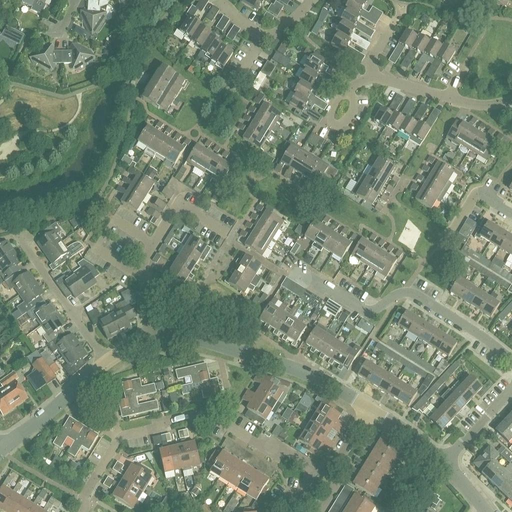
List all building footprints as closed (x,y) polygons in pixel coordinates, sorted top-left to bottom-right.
[(46,5),(44,4),(45,0),(22,0),(22,3),(33,8),(32,10),(41,15),(46,5)] [(90,0),(88,1),(88,2),(88,8),(80,19),(86,31),(99,32),(106,21),(100,9),(100,8),(108,6),(109,3),(103,0),(90,0)] [(200,27),(200,28),(201,25),(193,20),(198,11),(202,14),(209,2),(206,0),(197,0),(196,1),(200,3),(196,9),(192,7),(186,17),(188,18),(179,32),(185,36),(184,38),(190,42),(200,27)] [(264,1),(262,0),(241,0),(240,3),(257,13),(264,1)] [(360,17),(375,26),(378,20),(368,14),(367,16),(360,12),(367,0),(350,0),(345,8),(347,10),(348,9),(360,17)] [(276,2),(274,6),(273,7),(281,12),(284,7),(276,2)] [(219,11),(213,7),(205,19),(211,23),(219,11)] [(348,9),(347,10),(340,21),(342,22),(355,30),(370,39),(374,33),(364,27),(363,29),(356,24),(360,17),(348,9)] [(272,22),(274,18),(266,13),(264,17),(272,22)] [(229,21),(223,17),(216,28),(222,32),(229,21)] [(342,22),(336,33),(338,34),(351,42),(365,51),(369,45),(359,39),(358,41),(351,37),(355,30),(342,22)] [(200,27),(190,42),(196,46),(195,48),(200,51),(200,52),(210,37),(212,35),(200,28),(200,27)] [(240,30),(233,27),(226,38),(232,42),(240,30)] [(3,36),(19,44),(23,36),(7,28),(3,36)] [(409,52),(418,39),(407,32),(394,52),(398,55),(403,48),(409,52)] [(338,34),(331,46),(344,54),(351,58),(361,64),(365,58),(354,52),(353,54),(346,49),(351,42),(338,34)] [(210,37),(200,52),(206,55),(205,57),(211,61),(221,47),(222,45),(210,37)] [(419,37),(418,39),(409,52),(407,57),(411,59),(415,53),(422,57),(430,44),(419,37)] [(431,41),(430,44),(422,57),(416,66),(421,68),(425,62),(427,61),(428,63),(432,65),(443,48),(431,41)] [(62,64),(62,52),(56,52),(44,45),(34,52),(34,65),(45,71),(56,64),(62,64)] [(62,52),(62,64),(68,64),(80,71),(91,64),(91,51),(80,45),(68,52),(62,52)] [(432,65),(431,66),(436,69),(440,61),(447,66),(455,53),(444,46),(443,48),(432,65)] [(221,47),(211,61),(217,65),(216,67),(221,71),(222,71),(233,54),(221,47)] [(318,78),(326,83),(328,79),(322,75),(323,73),(325,73),(328,68),(321,65),(324,61),(314,55),(311,59),(310,58),(303,69),(305,70),(318,78)] [(181,88),(185,82),(178,78),(179,77),(163,67),(160,72),(159,72),(154,79),(151,77),(145,85),(149,88),(144,95),(145,96),(142,101),(159,111),(159,110),(166,114),(169,108),(170,108),(182,89),(181,88)] [(305,70),(298,81),(300,82),(318,93),(319,93),(321,89),(313,85),(318,78),(305,70)] [(300,82),(293,94),(296,95),(296,94),(314,105),(314,106),(324,112),(327,106),(319,100),(316,101),(313,99),(314,97),(315,97),(318,93),(300,82)] [(296,94),(296,95),(289,106),(296,110),(293,114),(306,123),(312,114),(310,112),(314,106),(314,105),(296,94)] [(386,127),(394,114),(399,105),(395,103),(388,114),(381,109),(380,110),(377,108),(371,117),(375,119),(373,122),(385,129),(386,127)] [(265,104),(259,113),(275,123),(281,114),(265,104)] [(401,118),(394,114),(386,127),(397,134),(399,132),(398,132),(406,119),(409,114),(405,111),(401,118)] [(259,113),(254,122),(270,132),(275,123),(259,113)] [(413,123),(406,119),(398,132),(399,132),(410,139),(411,137),(411,136),(418,124),(422,119),(417,116),(413,123)] [(461,146),(472,129),(474,125),(475,126),(478,121),(473,118),(468,127),(463,123),(459,128),(455,125),(447,137),(452,140),(452,141),(461,146)] [(425,128),(418,124),(411,136),(411,137),(422,143),(434,124),(430,121),(425,128)] [(254,122),(248,131),(265,141),(270,132),(254,122)] [(147,148),(157,133),(159,130),(160,130),(163,126),(159,123),(154,131),(147,127),(137,143),(147,148)] [(157,133),(147,148),(144,153),(153,159),(156,154),(166,139),(168,136),(169,136),(172,131),(168,128),(163,136),(157,133)] [(480,134),(472,129),(461,146),(469,151),(480,134)] [(265,141),(248,131),(243,140),(259,150),(265,141)] [(166,139),(156,154),(166,160),(175,145),(177,141),(178,142),(181,137),(177,134),(172,142),(166,139)] [(480,134),(469,151),(478,157),(489,139),(480,134)] [(497,145),(489,139),(478,157),(487,162),(497,145)] [(175,145),(166,160),(175,166),(186,147),(187,148),(190,143),(186,140),(181,148),(175,145)] [(381,150),(386,153),(389,148),(384,145),(381,150)] [(197,146),(186,163),(194,168),(205,152),(197,146)] [(289,169),(299,153),(290,148),(278,167),(277,166),(274,171),(278,174),(284,165),(289,169)] [(205,152),(194,168),(193,172),(201,177),(203,174),(214,157),(205,152)] [(259,157),(265,160),(272,164),(274,160),(262,152),(259,157)] [(299,153),(289,169),(287,172),(286,172),(283,177),(287,180),(293,171),(299,175),(308,159),(299,153)] [(455,155),(453,154),(448,154),(447,156),(446,155),(443,159),(449,163),(452,159),(455,155)] [(121,162),(129,166),(129,165),(134,167),(135,164),(132,162),(132,161),(124,156),(121,162)] [(222,163),(212,179),(220,185),(234,164),(235,164),(238,159),(234,156),(228,166),(222,163)] [(214,157),(203,174),(212,179),(222,163),(214,157)] [(448,183),(454,173),(434,161),(434,160),(430,157),(427,162),(435,167),(431,173),(448,183)] [(308,159),(299,175),(296,178),(295,178),(292,183),(297,186),(302,177),(308,180),(318,165),(308,159)] [(373,169),(389,178),(392,180),(392,181),(397,184),(399,180),(390,175),(394,168),(379,159),(373,169)] [(175,179),(180,183),(187,170),(183,168),(184,166),(183,165),(175,179)] [(318,165),(308,180),(306,184),(305,183),(302,188),(306,191),(311,182),(318,186),(327,170),(318,165)] [(448,183),(431,173),(428,171),(429,169),(424,166),(421,171),(430,176),(426,182),(446,194),(451,185),(448,183)] [(132,184),(148,194),(154,185),(134,173),(135,172),(130,169),(127,173),(136,178),(132,184)] [(373,169),(368,178),(383,187),(387,190),(386,190),(391,193),(394,189),(385,184),(389,178),(373,169)] [(155,176),(153,175),(154,174),(148,170),(145,176),(152,180),(155,176)] [(455,170),(453,173),(457,176),(460,178),(462,174),(455,170)] [(446,194),(426,182),(422,180),(423,179),(418,176),(415,180),(424,185),(420,191),(436,202),(440,204),(446,194)] [(132,184),(130,182),(130,181),(125,177),(122,182),(130,187),(127,193),(126,194),(142,204),(148,194),(132,184)] [(368,178),(362,187),(377,197),(381,199),(381,200),(386,203),(388,198),(380,193),(383,187),(368,178)] [(436,202),(420,191),(417,189),(417,188),(412,185),(410,189),(418,194),(414,201),(431,211),(436,202)] [(126,194),(127,193),(124,191),(124,190),(119,187),(115,194),(118,195),(119,193),(125,196),(121,203),(136,213),(142,204),(126,194)] [(377,197),(362,187),(356,197),(372,206),(371,206),(375,209),(380,212),(383,207),(374,202),(377,197)] [(170,200),(174,195),(163,188),(160,194),(170,200)] [(220,198),(214,195),(211,200),(217,203),(220,198)] [(167,206),(156,199),(152,205),(163,212),(167,206)] [(154,225),(161,215),(151,208),(147,214),(150,216),(147,220),(154,225)] [(266,212),(262,218),(261,221),(277,231),(279,229),(283,222),(266,212)] [(314,222),(304,238),(314,244),(324,228),(326,225),(327,225),(330,220),(326,217),(321,226),(314,222)] [(464,224),(474,230),(477,224),(467,219),(464,224)] [(261,221),(258,225),(255,229),(272,240),(275,235),(277,231),(261,221)] [(250,230),(253,226),(248,222),(245,227),(250,230)] [(314,244),(311,247),(320,253),(322,249),(323,250),(333,234),(335,230),(336,231),(340,226),(335,223),(330,232),(324,228),(314,244)] [(490,243),(498,230),(488,223),(483,231),(480,229),(474,237),(479,240),(481,238),(490,243)] [(45,254),(62,243),(56,235),(61,232),(56,224),(39,236),(42,241),(38,244),(45,254)] [(464,224),(461,229),(471,235),(474,230),(464,224)] [(174,226),(168,237),(172,240),(178,231),(180,232),(182,229),(175,225),(174,227),(174,226)] [(272,240),(255,229),(250,238),(266,249),(272,240)] [(339,238),(333,234),(323,250),(332,256),(342,240),(345,236),(345,237),(348,232),(344,229),(339,238)] [(471,235),(461,229),(458,234),(468,240),(471,235)] [(508,236),(498,230),(490,243),(500,250),(508,236)] [(468,240),(458,234),(455,239),(465,245),(468,240)] [(348,243),(342,240),(332,256),(341,261),(354,242),(355,243),(358,238),(353,235),(348,243)] [(511,252),(511,238),(508,236),(500,250),(510,256),(511,252)] [(172,240),(168,237),(164,243),(168,245),(172,240)] [(190,238),(184,247),(200,257),(201,256),(204,251),(208,253),(210,250),(206,247),(190,238)] [(266,249),(250,238),(245,246),(244,247),(261,257),(266,249)] [(360,263),(371,246),(362,240),(351,257),(360,263)] [(0,262),(14,253),(7,242),(0,246),(0,262)] [(62,243),(45,254),(52,265),(57,262),(61,267),(84,250),(81,246),(81,247),(79,245),(77,244),(74,245),(72,246),(70,247),(67,250),(62,243)] [(291,251),(291,252),(290,253),(290,254),(294,256),(300,247),(296,244),(291,251)] [(163,255),(167,247),(163,245),(158,252),(163,255)] [(371,246),(360,263),(368,268),(379,251),(371,246)] [(184,247),(179,257),(194,266),(195,266),(198,260),(202,262),(204,259),(201,256),(200,257),(184,247)] [(467,248),(464,253),(464,254),(478,262),(481,257),(467,248)] [(379,251),(368,268),(377,274),(388,257),(379,251)] [(14,253),(0,262),(0,267),(3,271),(0,273),(0,275),(2,279),(0,280),(0,286),(3,284),(20,272),(17,267),(22,264),(14,253)] [(157,264),(161,256),(157,254),(152,261),(157,264)] [(179,257),(173,266),(189,275),(193,269),(196,272),(199,268),(195,266),(194,266),(179,257)] [(239,267),(255,276),(259,269),(264,272),(265,269),(261,266),(261,267),(245,257),(241,264),(237,261),(235,265),(239,268),(239,267)] [(397,262),(388,257),(377,274),(386,280),(397,262)] [(478,262),(488,269),(491,263),(481,257),(478,262)] [(478,272),(481,267),(471,260),(470,261),(466,259),(462,266),(467,269),(468,266),(478,272)] [(74,275),(86,292),(96,285),(85,268),(89,265),(83,261),(77,265),(81,270),(74,275)] [(502,269),(491,263),(488,269),(498,275),(502,269)] [(189,275),(173,266),(167,275),(183,285),(187,278),(191,281),(193,277),(189,275)] [(239,267),(239,268),(235,273),(231,270),(229,274),(233,276),(234,276),(249,285),(255,276),(239,267)] [(491,273),(481,267),(478,272),(488,278),(491,273)] [(502,269),(498,275),(508,281),(511,276),(502,269)] [(20,272),(3,284),(7,291),(9,289),(10,291),(14,288),(19,295),(36,284),(28,273),(24,277),(20,272)] [(274,287),(278,280),(280,278),(272,273),(266,282),(274,287)] [(460,299),(471,283),(466,280),(468,277),(462,273),(450,293),(460,299)] [(491,273),(488,278),(488,279),(486,282),(492,286),(494,282),(498,285),(501,279),(491,273)] [(86,292),(74,275),(67,281),(64,277),(55,283),(66,299),(72,295),(75,300),(86,292)] [(234,276),(233,276),(230,282),(225,279),(223,283),(228,286),(229,285),(241,293),(240,294),(246,297),(247,295),(248,296),(250,292),(252,293),(255,288),(249,285),(234,276)] [(290,293),(295,284),(285,279),(280,287),(290,293)] [(501,279),(498,285),(508,291),(507,292),(511,295),(511,286),(501,279)] [(476,286),(471,283),(460,299),(471,306),(479,292),(474,289),(476,286)] [(36,284),(19,295),(25,303),(16,308),(18,311),(17,312),(12,315),(16,321),(26,314),(43,302),(40,297),(43,295),(36,284)] [(295,284),(290,293),(300,298),(304,291),(305,289),(295,284)] [(117,312),(109,316),(119,335),(130,329),(129,325),(135,322),(134,320),(137,318),(131,306),(136,303),(136,296),(123,287),(120,291),(122,293),(121,294),(124,301),(114,307),(117,312)] [(268,296),(272,289),(268,287),(264,294),(268,296)] [(304,291),(299,298),(299,299),(308,305),(313,296),(304,291)] [(489,299),(479,292),(471,306),(481,312),(489,299)] [(493,293),(489,299),(481,312),(491,319),(499,305),(495,302),(498,296),(493,293)] [(314,295),(313,296),(308,305),(316,310),(322,300),(314,295)] [(263,296),(258,303),(263,306),(267,298),(263,296)] [(279,311),(281,307),(277,303),(279,300),(274,298),(269,305),(259,321),(265,325),(263,329),(266,331),(269,327),(268,327),(278,311),(279,311)] [(326,304),(322,310),(335,318),(341,308),(328,300),(326,304)] [(47,307),(43,302),(26,314),(32,322),(36,319),(41,327),(58,315),(50,305),(47,307)] [(284,303),(281,307),(279,311),(278,311),(268,327),(269,327),(275,331),(272,335),(276,337),(278,333),(277,333),(287,317),(283,314),(288,305),(284,303)] [(287,317),(277,333),(278,333),(284,336),(281,340),(285,343),(287,339),(287,338),(296,322),(297,323),(300,318),(295,315),(296,314),(294,312),(295,311),(293,309),(292,311),(291,311),(287,317)] [(506,309),(497,318),(506,326),(511,319),(511,314),(510,313),(506,309)] [(119,335),(109,316),(101,320),(96,310),(87,314),(93,327),(99,324),(107,341),(119,335)] [(408,332),(416,319),(406,312),(398,326),(408,332)] [(338,320),(345,324),(345,322),(349,316),(342,313),(338,320)] [(58,315),(41,327),(47,334),(43,337),(48,345),(63,334),(60,330),(65,326),(58,315)] [(301,317),(300,318),(297,323),(296,322),(287,338),(287,339),(292,342),(290,346),(294,349),(296,344),(305,328),(301,325),(305,319),(301,317)] [(427,325),(416,319),(408,332),(418,339),(427,325)] [(361,320),(357,327),(369,334),(373,327),(369,325),(365,322),(361,320)] [(427,325),(418,339),(428,345),(437,331),(427,325)] [(314,350),(324,335),(315,329),(305,344),(312,349),(309,353),(313,355),(315,351),(314,350)] [(437,331),(428,345),(438,352),(447,338),(437,331)] [(396,351),(399,346),(390,340),(392,336),(388,333),(382,343),(396,351)] [(63,334),(48,345),(47,346),(53,354),(58,350),(63,358),(79,347),(72,336),(67,339),(63,334)] [(333,340),(324,335),(314,350),(315,351),(320,354),(318,358),(322,361),(324,357),(324,356),(333,340)] [(457,344),(447,338),(438,352),(449,358),(457,344)] [(343,346),(333,340),(324,356),(324,357),(330,360),(328,364),(331,366),(334,363),(333,362),(343,346)] [(385,355),(388,349),(375,341),(366,354),(371,357),(377,350),(385,355)] [(352,352),(343,346),(333,362),(334,363),(339,366),(337,370),(340,372),(343,367),(348,370),(360,351),(354,348),(352,352)] [(409,353),(399,346),(396,351),(406,358),(409,353)] [(79,347),(63,358),(68,365),(63,368),(70,378),(86,366),(82,360),(86,357),(79,347)] [(398,356),(388,349),(385,355),(395,361),(398,356)] [(27,358),(32,366),(37,373),(27,380),(36,392),(56,379),(37,351),(27,358)] [(409,353),(406,358),(416,364),(420,359),(409,353)] [(398,356),(395,361),(405,367),(409,362),(398,356)] [(53,363),(49,358),(45,361),(49,366),(53,363)] [(430,365),(420,359),(416,364),(427,370),(430,365)] [(430,365),(427,370),(434,374),(439,378),(449,366),(445,362),(446,362),(443,360),(437,370),(430,365)] [(368,382),(376,368),(366,362),(358,375),(368,382)] [(409,362),(405,367),(416,374),(419,369),(409,362)] [(448,371),(452,375),(460,367),(456,363),(448,371)] [(192,385),(202,382),(198,366),(175,371),(177,380),(190,377),(192,385)] [(376,368),(368,382),(378,388),(386,375),(376,368)] [(419,369),(416,374),(414,377),(420,381),(422,378),(426,380),(422,385),(428,389),(435,378),(429,375),(419,369)] [(452,375),(448,371),(439,380),(444,384),(452,375)] [(0,382),(0,383),(4,389),(16,406),(27,398),(15,381),(18,379),(14,373),(0,382)] [(397,381),(386,375),(378,388),(388,395),(397,381)] [(258,392),(277,403),(283,393),(275,388),(278,383),(268,376),(265,382),(257,377),(253,382),(261,387),(258,392)] [(471,377),(463,386),(475,397),(483,388),(471,377)] [(202,382),(192,385),(180,388),(182,396),(201,392),(203,400),(221,396),(217,379),(202,382)] [(125,400),(136,399),(156,394),(154,385),(141,388),(139,380),(121,384),(125,400)] [(444,384),(439,380),(431,389),(435,393),(444,384)] [(407,388),(397,381),(388,395),(398,401),(407,388)] [(463,386),(455,394),(466,405),(475,397),(463,386)] [(417,394),(407,388),(398,401),(409,408),(417,394)] [(16,406),(4,389),(0,391),(0,411),(3,416),(16,406)] [(431,389),(423,398),(427,402),(431,405),(433,402),(430,399),(435,393),(431,389)] [(248,391),(245,396),(271,412),(277,403),(258,392),(255,396),(248,391)] [(466,405),(455,394),(446,403),(458,414),(466,405)] [(271,412),(245,396),(242,400),(250,405),(247,410),(258,416),(254,421),(262,426),(265,421),(271,412)] [(427,402),(423,398),(412,410),(417,413),(419,411),(423,414),(432,405),(431,405),(427,402)] [(136,399),(125,400),(118,402),(121,419),(128,417),(129,421),(137,419),(136,416),(158,410),(156,402),(137,406),(136,399)] [(325,400),(316,415),(342,431),(345,426),(337,421),(340,416),(333,412),(336,407),(325,400)] [(446,403),(438,412),(450,423),(458,414),(446,403)] [(450,423),(438,412),(434,416),(430,413),(426,417),(430,421),(441,432),(450,423)] [(316,415),(310,424),(329,435),(332,430),(340,435),(342,431),(316,415)] [(74,442),(84,426),(69,417),(53,445),(61,449),(67,438),(74,442)] [(511,440),(511,430),(504,422),(495,431),(508,444),(511,440)] [(310,424),(304,433),(331,449),(334,445),(326,440),(329,435),(310,424)] [(84,426),(74,442),(67,453),(75,458),(82,446),(89,451),(99,435),(84,426)] [(331,449),(304,433),(299,442),(304,446),(303,448),(297,445),(295,449),(305,455),(307,452),(316,457),(318,454),(317,454),(320,449),(328,454),(331,449)] [(385,438),(377,451),(395,462),(400,454),(387,446),(390,441),(385,438)] [(184,440),(185,445),(191,468),(200,466),(194,443),(189,444),(188,439),(184,440)] [(234,455),(239,447),(229,441),(224,449),(234,455)] [(191,468),(185,445),(177,447),(182,470),(191,468)] [(182,470),(177,447),(168,449),(173,472),(182,470)] [(239,447),(234,455),(243,461),(248,452),(239,447)] [(502,454),(506,450),(502,447),(497,453),(491,447),(485,453),(474,465),(483,473),(494,462),(500,456),(500,455),(501,454),(502,454)] [(173,472),(168,449),(159,451),(164,474),(173,472)] [(511,461),(511,455),(506,450),(502,454),(511,463),(511,461)] [(377,451),(372,459),(390,471),(395,462),(377,451)] [(219,478),(232,458),(223,452),(221,456),(215,452),(208,463),(214,467),(210,473),(219,478)] [(257,458),(248,452),(243,461),(252,467),(257,458)] [(60,461),(55,458),(51,465),(57,468),(60,461)] [(241,464),(232,458),(219,478),(229,484),(241,464)] [(257,458),(252,467),(262,473),(267,464),(257,458)] [(372,459),(366,468),(384,480),(390,471),(372,459)] [(72,461),(68,468),(73,471),(73,472),(79,475),(84,467),(78,463),(77,465),(72,461)] [(117,462),(115,467),(121,470),(124,466),(117,462)] [(483,473),(482,475),(491,483),(503,470),(494,462),(483,473)] [(138,464),(135,468),(149,476),(151,472),(138,464)] [(241,464),(229,484),(238,490),(251,469),(241,464)] [(276,470),(267,464),(262,473),(271,478),(276,470)] [(132,466),(127,474),(147,486),(152,478),(132,466)] [(384,480),(366,468),(361,477),(379,488),(384,480)] [(260,475),(251,469),(238,490),(247,496),(260,475)] [(511,479),(503,470),(491,483),(499,491),(511,479)] [(127,474),(122,481),(143,494),(147,486),(127,474)] [(260,475),(247,496),(257,501),(261,495),(264,497),(269,490),(265,487),(269,481),(260,475)] [(108,477),(105,482),(112,486),(114,481),(108,477)] [(379,488),(361,477),(355,486),(373,498),(379,488)] [(0,508),(2,510),(13,492),(6,488),(8,484),(10,485),(12,481),(7,478),(0,489),(0,508)] [(511,479),(499,491),(508,500),(511,495),(511,479)] [(143,494),(122,481),(118,489),(138,502),(143,494)] [(18,484),(13,492),(2,510),(5,511),(14,511),(23,498),(16,494),(18,491),(20,492),(22,487),(18,484)] [(344,488),(338,498),(346,504),(352,494),(344,488)] [(142,504),(138,502),(118,489),(113,497),(136,511),(141,504),(142,505),(142,504)] [(28,490),(23,498),(14,511),(28,511),(33,505),(27,500),(29,497),(30,498),(33,494),(28,490)] [(428,500),(433,504),(431,508),(435,511),(441,502),(438,499),(439,497),(433,493),(428,500)] [(355,496),(349,505),(359,511),(372,511),(375,508),(355,496)] [(38,497),(33,505),(28,511),(42,511),(43,511),(37,507),(39,503),(40,504),(43,500),(38,497)] [(48,503),(43,511),(42,511),(47,511),(49,510),(50,511),(53,506),(58,509),(61,504),(51,498),(48,503)] [(341,511),(346,504),(338,498),(332,508),(338,511),(341,511)] [(257,509),(261,503),(259,501),(255,506),(244,509),(245,511),(257,509)] [(211,511),(205,503),(200,507),(203,511),(211,511)]
